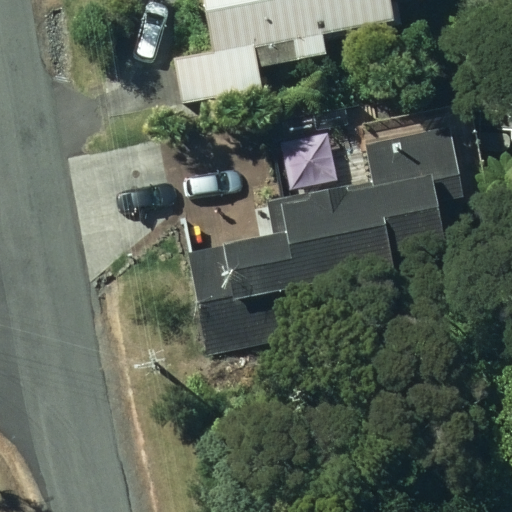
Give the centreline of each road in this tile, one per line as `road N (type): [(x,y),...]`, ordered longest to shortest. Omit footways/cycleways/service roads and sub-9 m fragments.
road 1 (unclassified): [(1,0),(52,319)]
road 2 (unclassified): [(52,319),(91,511)]
